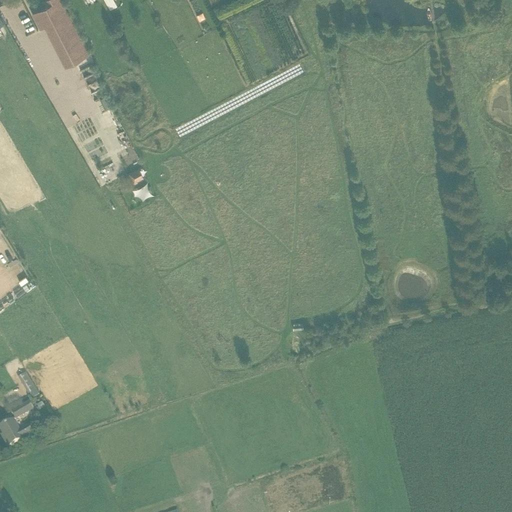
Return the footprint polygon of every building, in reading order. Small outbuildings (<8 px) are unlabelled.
[(40,29),(47,25),(63,58),(86,46),(70,15),(68,16),(59,0),(57,0),(53,2),(52,0),(43,0),(42,1),(45,7),(32,13),(40,29)] [(134,182),(143,177),(138,168),(129,173),(134,182)] [(36,391),(25,374),(17,379),(28,396),(36,391)] [(11,413),(15,420),(32,410),(28,403),(11,413)] [(0,430),(5,439),(3,440),(7,447),(20,440),(31,434),(27,427),(19,431),(13,421),(0,428),(0,430)]
